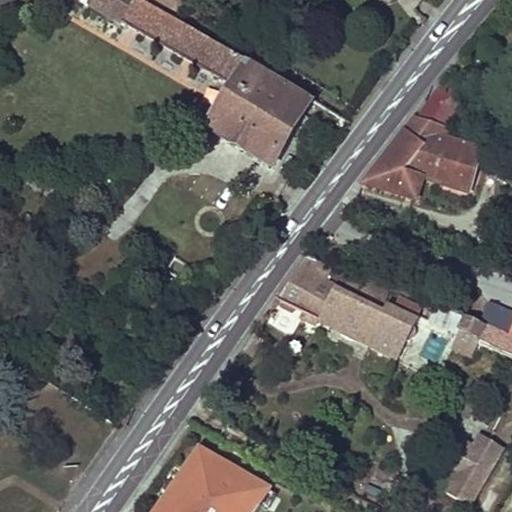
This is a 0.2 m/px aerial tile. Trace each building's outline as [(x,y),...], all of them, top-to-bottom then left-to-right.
[(134,6),(124,0),(93,0),(90,5),(123,25),(134,6)] [(139,0),(138,0),(137,0),(134,6),(123,25),(233,89),(210,129),(274,167),(312,102),(179,23),(176,22),(139,0)] [(138,0),(139,0),(176,22),(185,8),(171,0),(138,0)] [(435,94),(415,119),(449,130),(452,131),(467,104),(454,82),(435,94)] [(449,130),(415,119),(364,184),(416,200),(422,179),(470,194),(483,151),(446,139),(449,130)] [(511,255),(508,253),(501,268),(511,272),(511,255)] [(307,259),(277,302),(282,305),(282,309),(292,314),(295,311),(357,342),(362,334),(371,339),(367,347),(396,361),(406,344),(411,344),(416,334),(414,330),(420,317),(421,310),(402,301),(397,304),(395,310),(386,305),(391,289),(307,259)] [(468,317),(436,304),(428,321),(460,335),(468,317)] [(511,338),(508,337),(468,317),(460,335),(454,349),(473,357),(479,344),(511,359),(511,338)] [(371,339),(362,334),(357,342),(367,347),(371,339)] [(255,335),(244,352),(251,357),(263,341),(255,335)] [(491,438),(481,454),(498,464),(508,447),(491,438)] [(481,454),(456,439),(444,460),(469,475),(454,499),(465,505),(480,480),(486,484),(498,464),(481,454)] [(268,492),(269,491),(201,451),(158,511),(258,511),(261,508),(259,507),(268,492)] [(480,480),(465,505),(471,509),(486,484),(480,480)] [(267,511),(277,497),(268,492),(259,507),(261,508),(265,511),(267,511)]
